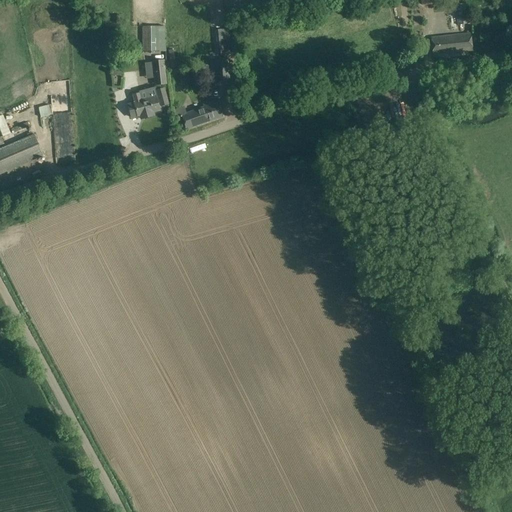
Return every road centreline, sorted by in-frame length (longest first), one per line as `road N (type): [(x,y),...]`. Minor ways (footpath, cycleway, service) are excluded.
road 1 (unclassified): [(0,197),(342,89),(511,50)]
road 2 (unclassified): [(122,511),(0,283)]
